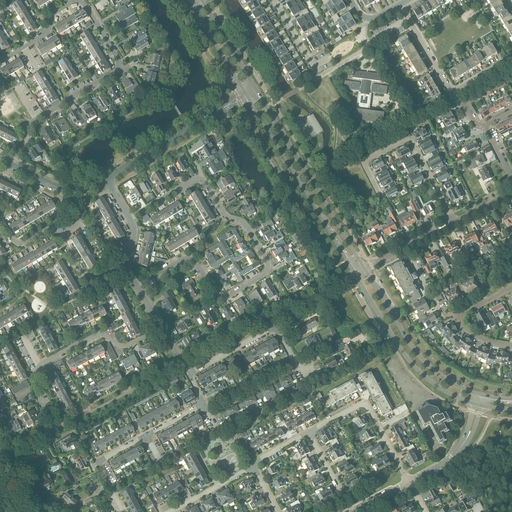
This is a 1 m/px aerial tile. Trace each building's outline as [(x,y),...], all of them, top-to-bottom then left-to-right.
[(13,7),(15,11),(24,6),(21,2),(19,0),(17,0),(12,3),(14,6),(13,7)] [(41,0),(33,0),(34,1),(35,1),(39,8),(44,5),(41,0)] [(246,14),(250,12),(259,7),(261,6),(259,3),(257,4),(254,0),(252,0),(246,4),(242,6),(246,14)] [(293,0),(294,1),(286,5),(289,11),(303,3),(302,3),(300,5),(299,4),(299,3),(297,0),(293,0)] [(328,0),(322,3),(324,6),(327,5),(330,10),(327,12),(328,12),(342,3),(340,4),(340,3),(340,2),(338,0),(334,0),(329,3),(328,0)] [(367,0),(360,0),(362,1),(360,3),(362,7),(364,6),(366,8),(371,6),(367,0)] [(436,0),(432,0),(431,1),(436,10),(441,7),(436,0)] [(502,3),(499,0),(496,0),(491,4),(493,8),(502,3)] [(436,10),(431,1),(427,4),(432,12),(436,10)] [(303,3),(289,11),(290,11),(291,12),(290,13),(293,17),(301,12),(302,15),(308,12),(303,3)] [(342,3),(328,12),(329,13),(328,13),(333,20),(338,17),(336,15),(346,9),(342,3)] [(504,7),(502,3),(493,8),(496,12),(504,7)] [(432,12),(427,4),(423,6),(428,15),(432,12)] [(24,6),(15,11),(18,16),(26,11),(24,6)] [(428,15),(423,6),(418,9),(424,18),(428,15)] [(259,7),(250,12),(246,14),(248,17),(252,15),(255,20),(263,15),(266,13),(264,10),(262,12),(259,7)] [(504,7),(496,12),(498,17),(499,16),(507,12),(504,7)] [(120,24),(136,14),(133,10),(133,8),(132,9),(132,8),(116,17),(120,24)] [(424,18),(418,9),(414,12),(419,21),(424,18)] [(78,13),(83,21),(88,18),(83,10),(78,13)] [(26,11),(18,16),(21,20),(29,15),(26,11)] [(508,11),(507,12),(499,16),(502,20),(510,15),(508,11)] [(308,12),(302,15),(304,18),(296,23),(299,28),(313,20),(312,21),(312,19),(308,12)] [(83,21),(78,13),(73,15),(78,24),(83,21)] [(136,14),(120,24),(118,25),(122,32),(127,29),(129,33),(136,29),(134,25),(138,22),(138,21),(137,20),(134,15),(136,14)] [(32,20),(29,15),(21,20),(24,25),(32,20)] [(73,15),(69,18),(74,27),(78,24),(73,15)] [(263,15),(255,20),(251,22),(253,25),(256,22),(259,27),(268,22),(270,21),(269,18),(266,19),(263,15)] [(340,20),(338,17),(333,20),(334,23),(337,22),(340,27),(338,29),(351,21),(350,20),(348,15),(340,20)] [(511,18),(510,15),(502,20),(504,25),(511,19),(511,18)] [(74,27),(69,18),(64,21),(69,30),(74,27)] [(32,20),(24,25),(26,30),(34,25),(32,20)] [(313,21),(313,20),(299,28),(300,29),(300,28),(301,30),(300,30),(303,34),(311,29),(313,32),(318,29),(316,26),(314,28),(310,22),(313,21)] [(64,21),(59,24),(64,32),(69,30),(64,21)] [(351,21),(338,29),(339,30),(341,35),(355,27),(351,21)] [(268,22),(259,27),(256,30),(257,33),(261,30),(264,35),(273,30),(275,29),(273,26),(271,27),(268,22)] [(64,32),(59,24),(54,27),(59,35),(64,32)] [(34,25),(26,30),(29,35),(38,30),(34,25)] [(136,44),(147,37),(145,33),(146,32),(145,29),(135,36),(136,38),(133,40),(135,45),(136,44)] [(318,29),(313,32),(314,35),(306,40),(310,45),(308,46),(320,39),(319,38),(320,38),(317,34),(320,32),(318,29)] [(273,30),(264,35),(260,37),(262,40),(266,38),(268,43),(277,38),(280,37),(278,33),(275,35),(273,30)] [(88,32),(80,37),(83,42),(91,37),(88,32)] [(7,33),(3,35),(4,36),(0,38),(0,45),(7,41),(5,38),(8,35),(7,33)] [(397,42),(398,41),(401,46),(410,41),(407,36),(402,39),(401,37),(396,40),(397,42)] [(56,37),(51,40),(56,48),(57,48),(58,50),(62,47),(61,45),(56,37)] [(91,37),(83,42),(86,46),(93,41),(91,37)] [(147,37),(136,44),(138,47),(134,49),(137,53),(149,46),(146,41),(148,40),(147,38),(147,37)] [(7,41),(0,45),(0,46),(3,51),(10,46),(8,43),(11,40),(10,38),(7,41)] [(277,38),(268,43),(265,45),(267,48),(270,46),(273,51),(282,46),(284,44),(282,41),(280,43),(277,38)] [(324,45),(320,39),(308,46),(308,47),(309,46),(310,48),(309,48),(312,52),(324,45)] [(51,40),(46,43),(51,51),(56,48),(51,40)] [(39,41),(37,42),(40,47),(37,48),(42,57),(42,56),(44,59),(48,56),(47,54),(42,45),(41,44),(39,41)] [(93,41),(86,46),(88,51),(96,46),(93,41)] [(403,50),(412,45),(410,41),(401,46),(403,50)] [(46,43),(42,45),(47,54),(51,51),(46,43)] [(412,45),(403,50),(406,54),(415,49),(412,45)] [(488,48),(493,57),(497,54),(496,51),(492,46),(492,45),(488,48)] [(99,51),(96,46),(88,51),(91,56),(99,51)] [(282,46),(273,51),(269,53),(271,56),(275,54),(278,58),(286,53),(289,52),(287,49),(285,50),(282,46)] [(493,57),(488,48),(483,50),(489,59),(493,57)] [(415,49),(406,54),(408,59),(417,53),(415,49)] [(483,50),(479,53),(484,62),(489,59),(483,50)] [(99,51),(91,56),(94,60),(102,55),(99,51)] [(286,53),(278,58),(274,60),(276,64),(280,62),(282,66),(291,61),(293,60),(292,57),(289,58),(286,53)] [(408,65),(411,63),(420,58),(417,53),(408,59),(406,60),(408,65)] [(484,62),(479,53),(475,56),(475,57),(480,65),(484,62)] [(105,60),(102,55),(94,60),(97,65),(105,60)] [(150,70),(157,71),(158,68),(161,56),(154,55),(149,57),(148,63),(152,64),(150,70)] [(480,65),(475,57),(471,59),(476,68),(480,66),(480,65)] [(61,68),(69,63),(66,58),(58,63),(61,68)] [(420,58),(411,63),(413,67),(422,62),(420,58)] [(19,59),(14,62),(19,70),(24,67),(19,59)] [(471,59),(467,62),(472,70),(476,68),(471,59)] [(105,60),(97,65),(100,70),(108,65),(105,60)] [(291,61),(282,66),(279,68),(281,71),(284,69),(287,74),(295,69),(296,69),(298,67),(296,64),(294,66),(291,61)] [(14,62),(10,65),(14,73),(19,70),(14,62)] [(111,66),(113,64),(112,62),(110,63),(108,65),(100,70),(102,74),(100,76),(100,78),(105,75),(111,71),(110,70),(109,67),(111,65),(111,66)] [(413,67),(411,69),(414,73),(416,72),(425,66),(422,62),(413,67)] [(472,70),(467,62),(463,64),(468,73),(472,70)] [(72,68),(69,63),(61,68),(64,73),(72,68)] [(468,73),(463,64),(458,67),(463,76),(468,73)] [(10,65),(5,68),(10,76),(14,73),(10,65)] [(425,66),(416,72),(419,76),(428,71),(425,66)] [(458,67),(454,69),(459,78),(463,76),(458,67)] [(5,68),(0,71),(3,74),(0,76),(2,79),(4,77),(5,79),(10,76),(5,68)] [(75,73),(72,68),(64,73),(67,78),(75,73)] [(157,71),(150,70),(148,69),(147,74),(145,74),(144,80),(147,85),(154,86),(157,75),(156,75),(157,71)] [(295,69),(287,74),(283,76),(285,79),(289,77),(292,82),(302,75),(301,72),(298,74),(296,69),(295,69)] [(459,78),(454,69),(449,72),(454,81),(459,78)] [(378,73),(377,74),(376,74),(375,75),(373,75),(372,75),(372,74),(364,73),(363,74),(362,74),(361,73),(360,72),(359,71),(358,71),(357,72),(354,71),(353,76),(346,77),(344,89),(359,91),(359,93),(357,110),(356,110),(354,118),(361,119),(361,120),(376,122),(376,121),(384,122),(385,113),(369,111),(372,94),(371,94),(372,92),(372,93),(387,95),(388,84),(381,81),(382,75),(379,75),(378,74),(378,73)] [(33,76),(36,81),(44,77),(41,72),(33,76)] [(78,78),(75,73),(67,78),(70,83),(78,78)] [(429,76),(422,80),(419,82),(422,87),(423,86),(435,79),(434,77),(431,79),(429,76)] [(47,81),(44,77),(36,81),(39,86),(47,81)] [(436,81),(435,79),(423,86),(424,87),(425,86),(427,90),(435,85),(433,82),(436,81)] [(139,88),(135,80),(130,83),(128,80),(122,83),(126,89),(125,90),(128,95),(139,88)] [(39,86),(42,91),(50,86),(47,81),(39,86)] [(437,88),(435,85),(427,90),(429,93),(428,94),(429,95),(441,88),(440,86),(437,88)] [(50,86),(42,91),(45,95),(53,90),(50,86)] [(127,98),(123,92),(119,95),(118,94),(119,93),(118,91),(117,91),(115,88),(108,92),(114,103),(121,99),(122,101),(127,98)] [(442,90),(441,88),(429,95),(429,96),(430,95),(433,99),(440,95),(439,92),(442,90)] [(45,95),(47,100),(55,95),(53,90),(45,95)] [(57,94),(55,95),(47,100),(50,105),(58,100),(57,97),(59,96),(57,94)] [(108,110),(106,107),(109,105),(103,95),(99,98),(100,99),(97,101),(96,99),(92,102),(97,110),(101,108),(103,113),(108,110)] [(440,95),(433,99),(430,101),(433,105),(442,100),(443,102),(447,99),(445,96),(442,97),(440,95)] [(507,95),(502,98),(506,107),(511,104),(509,98),(508,98),(508,97),(507,95)] [(502,98),(497,101),(501,110),(504,108),(506,107),(502,98)] [(501,110),(497,101),(491,104),(496,112),(498,111),(501,110)] [(496,112),(491,104),(486,106),(487,109),(490,115),(496,112)] [(97,116),(93,111),(89,106),(88,107),(86,105),(82,107),(84,110),(83,111),(86,116),(87,116),(90,120),(97,116)] [(490,115),(487,109),(482,111),(482,112),(480,114),(482,119),(485,118),(488,117),(487,116),(490,115)] [(85,122),(81,115),(78,116),(75,111),(69,115),(74,125),(80,121),(82,125),(83,125),(86,123),(85,122)] [(444,122),(454,117),(452,114),(450,112),(444,115),(443,112),(437,115),(438,118),(441,117),(441,118),(440,119),(440,120),(441,120),(441,121),(442,121),(442,122),(443,122),(444,122)] [(454,117),(444,122),(442,123),(445,128),(444,129),(445,132),(448,131),(452,129),(451,126),(456,123),(455,121),(456,120),(455,117),(454,117)] [(54,124),(61,135),(71,129),(65,120),(60,123),(61,123),(59,124),(58,122),(54,124)] [(501,125),(496,128),(500,137),(509,133),(505,124),(501,126),(501,125)] [(424,139),(431,135),(427,127),(421,130),(419,129),(413,135),(412,135),(416,139),(416,138),(417,138),(418,139),(422,137),(423,139),(424,139)] [(455,127),(452,129),(448,131),(450,134),(451,138),(452,138),(453,139),(466,133),(465,132),(464,129),(463,130),(462,127),(456,130),(455,127)] [(55,142),(59,140),(58,139),(56,136),(55,133),(52,135),(48,128),(40,133),(48,146),(55,142)] [(9,132),(4,129),(0,137),(5,140),(9,132)] [(14,134),(9,132),(5,140),(10,142),(14,134)] [(466,133),(453,139),(451,140),(453,144),(454,143),(457,148),(464,144),(462,141),(468,139),(466,136),(467,136),(466,133)] [(19,137),(14,134),(10,142),(15,145),(19,137)] [(431,135),(424,139),(426,142),(420,144),(421,146),(420,146),(422,150),(435,144),(435,143),(435,144),(432,138),(431,139),(430,136),(431,136),(431,135)] [(219,151),(218,152),(214,146),(217,145),(212,136),(202,142),(204,145),(207,144),(208,146),(203,149),(208,158),(211,157),(220,151),(219,151)] [(473,152),(473,151),(479,148),(478,145),(477,144),(476,141),(472,143),(471,143),(469,145),(464,147),(465,148),(464,149),(466,153),(467,152),(468,153),(469,153),(470,153),(473,152)] [(436,144),(435,144),(422,150),(424,155),(424,154),(425,154),(426,155),(431,153),(433,155),(438,152),(437,150),(436,150),(433,145),(436,144)] [(49,162),(51,160),(44,147),(41,148),(39,145),(34,148),(35,149),(28,154),(31,159),(33,157),(35,160),(36,162),(41,159),(39,154),(43,152),(45,155),(44,156),(48,162),(49,162)] [(401,161),(406,159),(405,156),(410,153),(410,152),(410,151),(411,151),(408,147),(404,149),(404,148),(400,150),(401,151),(396,153),(399,158),(399,159),(401,161)] [(220,151),(211,157),(214,162),(209,165),(215,174),(224,169),(222,166),(223,165),(220,162),(224,159),(220,151)] [(438,152),(433,155),(434,158),(429,161),(429,162),(429,163),(428,163),(430,167),(443,161),(443,160),(441,161),(438,156),(440,155),(438,152)] [(474,159),(470,160),(474,168),(478,166),(485,163),(482,155),(474,159)] [(189,169),(193,176),(196,174),(190,165),(187,166),(182,159),(177,162),(183,172),(189,169)] [(382,171),(387,168),(386,165),(383,160),(384,160),(383,159),(379,162),(378,161),(375,163),(375,164),(371,166),(373,170),(374,170),(375,170),(375,171),(381,168),(382,171)] [(406,159),(401,161),(402,164),(404,163),(406,169),(417,163),(415,159),(414,159),(414,160),(413,159),(408,161),(406,159)] [(443,161),(430,167),(433,171),(434,170),(434,172),(440,169),(441,172),(447,169),(445,166),(446,166),(445,166),(443,161)] [(419,168),(417,163),(406,169),(409,174),(408,175),(409,178),(415,175),(413,172),(419,170),(418,168),(419,168)] [(178,172),(174,165),(171,167),(172,169),(166,173),(171,182),(178,178),(175,174),(178,172)] [(387,168),(382,171),(383,174),(378,176),(378,177),(378,178),(377,178),(380,182),(390,177),(392,176),(391,176),(389,171),(387,168)] [(486,168),(479,171),(484,182),(491,179),(486,168)] [(447,174),(449,174),(447,169),(441,172),(442,174),(437,177),(438,178),(437,179),(439,183),(443,181),(443,183),(447,181),(446,180),(449,178),(447,174)] [(163,190),(161,186),(164,184),(158,174),(152,177),(158,187),(155,188),(158,193),(163,190)] [(416,178),(415,175),(409,178),(410,180),(410,181),(413,186),(418,184),(418,185),(422,183),(421,182),(425,180),(423,176),(422,176),(421,175),(416,178)] [(235,186),(229,176),(223,179),(222,177),(220,178),(221,181),(216,184),(223,194),(228,190),(226,188),(230,186),(231,188),(235,186)] [(143,179),(144,181),(145,183),(140,186),(145,195),(151,191),(148,187),(151,185),(146,177),(143,179)] [(390,177),(380,182),(382,186),(383,186),(383,187),(389,185),(390,187),(396,184),(394,182),(393,183),(390,177)] [(5,182),(1,190),(7,193),(11,185),(5,182)] [(396,184),(390,187),(392,190),(386,193),(387,194),(386,195),(388,199),(392,197),(393,198),(396,196),(396,195),(400,193),(400,192),(400,193),(397,187),(398,187),(397,187),(396,184)] [(454,190),(459,201),(463,199),(463,198),(463,197),(464,197),(461,191),(464,190),(462,184),(458,186),(459,188),(454,190)] [(11,185),(7,193),(12,196),(16,188),(11,185)] [(22,191),(16,188),(12,196),(18,198),(22,191)] [(129,197),(132,203),(133,204),(134,205),(137,203),(137,202),(138,202),(139,201),(139,200),(138,199),(140,197),(135,188),(131,191),(131,192),(132,194),(129,196),(129,197)] [(240,188),(237,189),(233,192),(231,190),(223,195),(229,204),(242,196),(240,194),(243,192),(240,188)] [(459,201),(454,190),(447,194),(447,193),(449,198),(449,197),(450,196),(453,202),(454,202),(455,203),(459,201)] [(192,201),(200,197),(197,192),(189,196),(192,201)] [(423,209),(415,192),(410,194),(413,201),(418,211),(423,209)] [(200,197),(192,201),(195,206),(203,201),(200,197)] [(98,208),(106,203),(103,198),(95,203),(98,208)] [(241,209),(245,216),(249,213),(251,216),(256,213),(254,210),(250,203),(248,199),(243,202),(244,205),(247,203),(248,205),(241,209)] [(46,204),(50,212),(56,208),(51,201),(46,204)] [(206,206),(203,201),(195,206),(198,210),(206,206)] [(409,203),(412,210),(407,213),(412,224),(415,223),(415,222),(417,221),(413,214),(418,211),(413,201),(409,203)] [(178,202),(173,205),(178,213),(182,210),(178,202)] [(109,208),(106,203),(98,208),(101,213),(109,208)] [(437,203),(435,204),(431,206),(431,205),(424,208),(428,215),(429,215),(429,216),(430,216),(433,214),(434,213),(433,213),(434,212),(433,209),(437,207),(438,206),(437,203)] [(50,212),(46,204),(41,207),(45,215),(50,212)] [(173,205),(168,208),(173,216),(178,213),(173,205)] [(206,206),(198,210),(201,215),(209,210),(206,206)] [(45,215),(41,207),(36,210),(40,218),(45,215)] [(109,208),(101,213),(104,217),(112,212),(109,208)] [(173,216),(168,208),(164,211),(169,219),(173,216)] [(36,210),(30,213),(35,221),(40,218),(36,210)] [(210,212),(209,210),(201,215),(204,220),(212,215),(214,214),(212,211),(210,212)] [(169,219),(164,211),(159,214),(164,222),(169,219)] [(104,217),(106,222),(107,222),(113,218),(114,218),(115,217),(112,212),(104,217)] [(389,219),(385,221),(388,226),(392,234),(396,232),(395,231),(397,230),(393,223),(394,222),(395,224),(398,222),(393,212),(390,214),(393,219),(391,220),(391,219),(389,219)] [(30,213),(25,217),(30,224),(35,221),(30,213)] [(407,214),(406,213),(396,218),(401,226),(405,224),(406,227),(409,226),(412,224),(407,214)] [(164,222),(159,214),(155,216),(159,224),(164,222)] [(147,215),(142,218),(145,223),(150,220),(150,219),(147,215)] [(215,220),(212,215),(204,220),(207,225),(207,224),(209,227),(214,224),(212,221),(215,220)] [(511,229),(511,223),(511,222),(508,216),(508,215),(505,217),(505,218),(503,219),(504,222),(503,223),(506,229),(510,227),(511,230),(511,229)] [(159,224),(155,216),(150,219),(150,220),(155,227),(159,224)] [(30,224),(25,217),(20,220),(25,227),(30,224)] [(25,227),(20,220),(19,218),(17,219),(18,221),(15,223),(20,230),(25,227)] [(107,222),(106,222),(105,222),(108,227),(116,222),(114,218),(113,218),(107,222)] [(265,236),(273,231),(272,228),(274,226),(270,220),(261,225),(264,229),(260,231),(263,237),(265,236)] [(119,227),(116,222),(108,227),(111,232),(119,227)] [(20,230),(15,223),(10,226),(14,233),(20,230)] [(493,223),(491,224),(490,223),(488,225),(492,232),(494,231),(495,234),(500,231),(498,229),(497,229),(493,223)] [(372,232),(370,233),(367,234),(373,244),(376,242),(378,241),(374,235),(376,234),(375,231),(377,229),(375,225),(372,226),(374,229),(371,231),(372,232)] [(387,236),(388,235),(389,236),(392,234),(388,226),(386,227),(385,225),(383,226),(380,225),(379,226),(380,228),(381,230),(383,229),(387,236)] [(488,225),(485,226),(485,227),(483,228),(486,235),(485,236),(486,238),(491,236),(489,234),(492,232),(488,225)] [(119,227),(111,232),(114,236),(122,232),(119,227)] [(189,231),(193,239),(198,236),(193,228),(189,231)] [(238,243),(243,240),(241,238),(240,239),(234,229),(217,239),(220,242),(225,251),(229,249),(224,242),(234,236),(237,241),(236,241),(238,243)] [(275,230),(273,231),(265,236),(268,242),(272,240),(274,243),(283,238),(280,232),(277,233),(275,230)] [(153,241),(154,236),(159,237),(160,233),(149,231),(148,234),(146,233),(144,239),(153,241)] [(189,231),(184,234),(189,242),(193,239),(189,231)] [(114,236),(116,239),(111,243),(112,246),(118,243),(117,241),(125,236),(122,232),(114,236)] [(473,243),(474,244),(476,243),(476,244),(479,243),(474,233),(472,234),(471,233),(469,235),(473,243)] [(184,234),(179,237),(184,245),(189,242),(184,234)] [(367,234),(365,235),(362,237),(363,239),(367,246),(369,246),(373,244),(367,234)] [(463,242),(466,247),(466,246),(468,249),(469,248),(472,247),(472,246),(474,245),(474,244),(473,243),(469,235),(466,236),(466,237),(464,238),(465,240),(463,242)] [(74,246),(82,241),(79,236),(71,241),(74,246)] [(179,237),(175,240),(179,247),(184,245),(179,237)] [(175,240),(170,242),(175,250),(179,247),(175,240)] [(249,251),(243,240),(238,243),(241,248),(238,250),(241,254),(234,258),(229,249),(225,251),(227,255),(230,259),(233,264),(235,263),(247,256),(252,253),(251,250),(249,251)] [(277,257),(286,251),(284,248),(286,247),(283,240),(274,245),(276,249),(272,251),(276,258),(277,257)] [(494,251),(491,244),(490,245),(487,240),(484,241),(487,246),(490,252),(491,253),(494,251)] [(53,241),(47,244),(52,252),(57,249),(53,241)] [(82,241),(74,246),(77,251),(85,246),(82,241)] [(484,241),(479,244),(481,248),(481,247),(484,253),(489,251),(484,241)] [(175,250),(170,242),(165,245),(170,253),(175,250)] [(225,251),(220,242),(203,252),(208,260),(206,261),(209,266),(216,262),(211,253),(218,249),(224,258),(227,255),(225,251)] [(455,242),(455,243),(454,242),(452,243),(452,244),(450,245),(456,256),(457,255),(456,251),(459,250),(455,242)] [(52,252),(47,244),(42,247),(47,255),(52,252)] [(455,256),(450,245),(444,248),(448,255),(451,254),(453,257),(455,256)] [(88,250),(85,246),(77,251),(80,255),(88,250)] [(42,247),(37,250),(42,258),(47,255),(42,247)] [(37,250),(32,254),(37,261),(42,258),(37,250)] [(91,255),(88,250),(80,255),(83,260),(91,255)] [(288,250),(286,251),(277,257),(281,263),(285,260),(287,264),(296,259),(292,252),(290,254),(288,250)] [(241,272),(235,263),(233,264),(235,268),(241,277),(260,265),(252,253),(247,256),(252,265),(241,272)] [(437,264),(440,262),(435,253),(430,255),(436,268),(438,267),(437,264)] [(37,261),(32,254),(27,257),(31,264),(37,261)] [(91,255),(83,260),(86,264),(93,260),(96,258),(93,254),(91,255)] [(140,254),(139,260),(148,262),(151,262),(152,257),(140,254)] [(224,258),(216,262),(209,266),(211,269),(212,268),(218,278),(224,275),(218,266),(230,259),(227,255),(224,258)] [(425,257),(426,258),(425,258),(429,265),(428,265),(425,267),(429,274),(432,272),(431,270),(435,268),(435,269),(436,268),(430,255),(428,256),(425,257)] [(447,255),(443,257),(448,267),(452,265),(447,255)] [(31,264),(27,257),(22,260),(26,267),(31,264)] [(448,267),(443,257),(440,259),(445,269),(448,267)] [(22,260),(17,263),(21,270),(26,267),(22,260)] [(96,264),(93,260),(86,264),(89,269),(96,264)] [(57,271),(65,266),(62,261),(54,266),(57,271)] [(416,300),(417,301),(421,298),(418,292),(402,261),(389,268),(405,299),(407,297),(410,304),(416,300)] [(21,270),(17,263),(11,266),(16,273),(21,270)] [(68,271),(65,266),(57,271),(59,276),(68,271)] [(297,277),(302,286),(308,282),(306,278),(309,276),(304,267),(298,271),(299,274),(296,276),(297,277)] [(221,282),(226,291),(232,288),(226,279),(234,274),(239,283),(243,281),(241,277),(235,268),(224,275),(218,278),(216,280),(217,281),(218,284),(221,282)] [(70,276),(68,271),(59,276),(57,277),(60,282),(62,281),(70,276)] [(292,277),(282,283),(288,291),(295,287),(297,291),(303,287),(302,286),(297,277),(296,276),(296,275),(293,277),(292,277)] [(73,280),(70,276),(62,281),(65,285),(73,280)] [(468,283),(473,292),(474,292),(475,292),(476,292),(477,291),(477,290),(479,289),(476,283),(479,282),(476,276),(471,279),(472,281),(468,283)] [(189,293),(192,299),(199,294),(193,284),(194,284),(191,279),(185,283),(186,284),(182,286),(186,295),(189,293)] [(73,280),(65,285),(68,290),(76,285),(73,280)] [(261,286),(258,288),(260,290),(263,289),(269,300),(277,295),(268,280),(260,285),(261,286)] [(473,292),(468,283),(462,286),(460,283),(457,284),(461,292),(464,290),(467,296),(469,295),(470,295),(471,295),(472,294),(472,293),(473,292)] [(454,290),(450,292),(455,302),(456,301),(457,302),(458,302),(459,301),(459,300),(462,299),(459,293),(461,292),(457,284),(458,286),(453,288),(454,290)] [(79,290),(76,285),(68,290),(71,295),(79,290)] [(115,287),(108,291),(112,299),(120,294),(117,289),(116,289),(115,287)] [(249,295),(248,296),(255,307),(262,302),(260,298),(263,296),(260,290),(258,288),(255,290),(256,291),(253,292),(249,295)] [(176,309),(171,301),(174,299),(170,291),(163,296),(166,301),(161,304),(164,309),(165,309),(168,314),(176,309)] [(455,302),(450,292),(444,295),(443,293),(440,295),(443,301),(446,300),(449,305),(451,304),(453,304),(454,304),(455,302)] [(120,294),(112,299),(115,304),(123,300),(120,294)] [(240,299),(234,303),(235,303),(238,308),(237,308),(237,309),(241,315),(252,309),(247,300),(243,303),(242,302),(240,299)] [(126,306),(123,300),(115,304),(118,310),(126,306)] [(416,300),(410,304),(413,309),(415,308),(416,311),(427,305),(424,300),(418,303),(417,301),(416,300)] [(504,316),(503,314),(509,311),(504,303),(498,307),(497,306),(491,309),(491,310),(495,317),(496,318),(498,317),(499,318),(500,319),(501,319),(502,319),(503,319),(503,318),(504,318),(504,317),(504,316)] [(24,305),(18,309),(23,316),(26,314),(28,318),(31,316),(28,312),(24,305)] [(427,305),(416,311),(418,314),(416,315),(419,320),(426,316),(425,316),(424,314),(430,311),(427,305)] [(129,312),(126,306),(118,310),(121,315),(128,312),(129,312)] [(205,306),(197,311),(199,314),(201,312),(204,317),(205,316),(211,326),(218,322),(213,313),(210,315),(205,306)] [(232,314),(228,306),(221,310),(221,311),(219,312),(221,315),(223,314),(227,321),(234,317),(236,320),(239,318),(235,312),(232,314)] [(102,307),(97,310),(101,318),(106,315),(102,307)] [(18,309),(13,312),(17,319),(18,319),(21,317),(23,321),(25,319),(23,316),(18,309)] [(101,318),(97,310),(91,313),(91,312),(90,312),(95,321),(101,318)] [(13,312),(8,315),(12,322),(13,322),(16,320),(18,324),(20,323),(18,319),(17,319),(13,312)] [(95,321),(90,312),(85,315),(89,323),(94,320),(95,321)] [(121,315),(120,316),(123,322),(131,317),(128,312),(121,315)] [(496,325),(491,316),(486,319),(484,313),(476,317),(480,325),(478,326),(480,329),(481,329),(482,329),(489,325),(491,328),(496,325)] [(12,322),(8,315),(3,318),(7,325),(8,325),(10,328),(13,326),(13,327),(15,326),(13,322),(12,322)] [(89,323),(85,315),(79,318),(83,326),(89,323)] [(427,319),(426,316),(419,320),(420,319),(423,325),(425,324),(428,329),(433,326),(431,324),(437,320),(433,315),(427,319)] [(190,319),(188,316),(180,320),(183,324),(176,328),(180,335),(186,331),(186,330),(191,327),(188,320),(190,319)] [(131,317),(123,322),(126,327),(134,323),(131,317)] [(3,318),(0,319),(0,324),(2,328),(3,328),(6,326),(8,330),(10,329),(10,328),(8,325),(7,325),(3,318)] [(79,318),(74,321),(78,328),(83,326),(79,318)] [(318,326),(315,318),(298,327),(301,335),(318,326)] [(78,328),(74,321),(67,324),(72,332),(78,328)] [(137,329),(134,323),(126,327),(129,333),(137,329)] [(437,327),(436,327),(441,333),(443,331),(447,335),(447,336),(450,333),(456,328),(453,326),(452,326),(450,324),(447,327),(445,325),(444,326),(443,327),(441,324),(437,327)] [(42,337),(49,332),(46,326),(39,330),(42,337)] [(447,336),(445,337),(451,344),(452,343),(453,344),(458,339),(456,336),(459,333),(457,331),(456,328),(450,333),(447,336)] [(137,329),(129,333),(132,339),(140,334),(137,329)] [(200,340),(196,333),(198,331),(197,329),(195,331),(196,333),(183,340),(187,347),(200,340)] [(49,332),(42,337),(45,342),(52,338),(55,337),(54,335),(51,336),(49,332)] [(317,336),(305,342),(309,348),(314,345),(315,345),(317,349),(325,345),(324,342),(321,344),(317,336)] [(55,344),(52,338),(45,342),(47,348),(55,344)] [(458,339),(453,344),(454,345),(454,346),(459,350),(460,348),(463,349),(469,340),(466,338),(466,339),(463,338),(461,341),(458,339)] [(274,340),(268,342),(272,350),(274,352),(279,349),(274,340)] [(469,340),(463,349),(468,353),(466,355),(469,357),(470,356),(471,356),(474,350),(471,348),(474,344),(471,343),(472,342),(469,340)] [(272,350),(268,342),(264,345),(268,353),(269,355),(274,352),(272,350)] [(145,346),(150,356),(156,353),(155,352),(158,350),(154,343),(151,345),(150,343),(145,346)] [(55,344),(47,348),(50,353),(58,349),(55,344)] [(5,355),(13,351),(10,345),(2,349),(5,355)] [(264,345),(259,348),(264,357),(263,355),(268,353),(264,345)] [(333,347),(328,349),(332,356),(337,354),(346,350),(348,356),(354,353),(350,346),(345,349),(343,345),(334,349),(333,347)] [(97,352),(99,356),(105,354),(101,346),(95,348),(97,352)] [(150,356),(145,346),(139,349),(140,351),(137,352),(141,359),(144,358),(145,359),(150,356)] [(474,350),(471,356),(472,357),(472,358),(475,359),(476,357),(481,359),(486,348),(482,348),(479,347),(478,351),(474,350)] [(95,348),(89,351),(93,359),(99,356),(97,352),(95,348)] [(259,348),(254,350),(259,360),(264,357),(259,348)] [(486,348),(481,359),(487,361),(486,364),(489,365),(490,364),(491,364),(493,357),(489,355),(491,352),(488,351),(489,350),(486,348)] [(254,350),(249,353),(255,362),(259,360),(254,350)] [(16,356),(13,351),(5,355),(8,360),(16,356)] [(93,359),(89,351),(84,354),(88,362),(93,359)] [(127,359),(133,370),(139,366),(135,358),(136,357),(133,352),(129,354),(130,357),(127,359)] [(493,357),(491,364),(493,364),(493,366),(496,366),(496,364),(502,364),(503,352),(500,353),(500,354),(497,353),(497,357),(493,357)] [(502,364),(502,366),(507,367),(509,367),(509,368),(511,368),(511,367),(511,366),(511,359),(509,359),(509,355),(507,355),(507,354),(503,352),(502,364)] [(255,362),(249,353),(244,355),(249,365),(255,362)] [(84,354),(78,357),(82,365),(88,362),(84,354)] [(19,362),(16,356),(8,360),(10,365),(11,366),(19,362)] [(78,357),(72,360),(77,368),(82,365),(78,357)] [(231,363),(225,365),(229,372),(238,367),(238,366),(240,365),(237,357),(236,358),(233,359),(233,358),(230,359),(231,360),(230,361),(231,363)] [(133,370),(127,359),(124,360),(123,358),(119,360),(121,364),(122,364),(127,373),(133,370)] [(325,367),(327,371),(337,366),(338,369),(342,367),(342,368),(345,366),(342,361),(340,362),(339,359),(336,361),(334,358),(323,364),(324,365),(325,367)] [(77,368),(72,360),(67,363),(71,371),(77,368)] [(19,362),(11,366),(14,372),(22,368),(19,362)] [(222,365),(217,368),(222,377),(226,375),(226,373),(222,365)] [(25,373),(22,368),(14,372),(17,377),(25,373)] [(217,368),(212,371),(217,380),(222,377),(217,368)] [(212,371),(207,373),(212,383),(217,380),(212,371)] [(50,383),(58,378),(55,372),(55,373),(50,375),(47,377),(50,383)] [(25,373),(17,377),(20,383),(28,379),(25,373)] [(112,376),(116,384),(122,381),(118,373),(112,376)] [(212,383),(207,373),(206,374),(205,373),(203,375),(203,376),(208,385),(212,383)] [(366,374),(359,378),(360,380),(361,379),(363,379),(366,385),(373,398),(375,402),(377,405),(379,409),(380,410),(381,413),(383,417),(393,412),(391,409),(383,395),(380,390),(377,383),(372,374),(370,375),(370,374),(368,373),(367,374),(366,374)] [(294,375),(285,380),(291,391),(295,389),(294,387),(295,387),(292,382),(297,380),(294,375)] [(116,384),(112,376),(107,379),(111,387),(116,384)] [(208,385),(203,376),(197,379),(202,386),(203,389),(208,386),(208,385)] [(58,378),(50,383),(53,388),(61,384),(58,378)] [(111,387),(107,379),(101,382),(105,390),(111,387)] [(285,380),(276,385),(278,390),(283,387),(285,392),(286,392),(287,393),(291,391),(285,380)] [(101,382),(96,385),(100,392),(105,390),(101,382)] [(357,391),(353,383),(351,384),(323,399),(327,408),(335,404),(357,391)] [(61,384),(53,388),(56,394),(64,390),(61,384)] [(96,385),(90,388),(94,396),(100,392),(96,385)] [(276,385),(267,390),(273,401),(277,399),(276,397),(277,397),(274,392),(278,390),(276,385)] [(94,396),(90,388),(84,391),(88,399),(94,396)] [(67,395),(64,390),(56,394),(59,399),(67,395)] [(273,401),(267,390),(258,395),(261,399),(265,397),(267,402),(268,401),(269,403),(273,401)] [(185,394),(190,403),(190,402),(191,404),(195,402),(194,400),(195,400),(190,391),(185,394)] [(314,397),(317,403),(321,401),(320,399),(322,398),(320,393),(314,397)] [(190,403),(185,394),(180,396),(185,405),(190,403)] [(67,395),(59,399),(62,405),(70,401),(67,395)] [(261,399),(258,395),(249,400),(255,411),(259,408),(258,407),(259,406),(256,402),(261,399)] [(249,400),(240,404),(243,409),(247,407),(249,411),(250,411),(251,413),(255,411),(249,400)] [(73,406),(70,401),(62,405),(65,411),(73,406)] [(175,401),(170,404),(174,411),(179,408),(175,401)] [(174,411),(170,404),(165,406),(169,414),(174,411)] [(243,409),(240,404),(231,409),(237,420),(241,418),(240,416),(241,416),(238,411),(243,409)] [(393,411),(396,416),(408,410),(405,405),(393,411)] [(453,421),(447,411),(446,412),(444,409),(440,410),(439,408),(429,405),(416,412),(425,428),(430,426),(440,445),(447,441),(443,435),(450,431),(446,425),(453,421)] [(165,406),(160,409),(165,416),(169,414),(165,406)] [(165,416),(160,409),(156,411),(160,419),(165,416)] [(237,420),(231,409),(222,414),(225,419),(229,417),(231,421),(232,421),(233,422),(237,420)] [(309,412),(307,414),(305,412),(310,421),(313,420),(316,418),(311,409),(308,411),(309,412)] [(34,411),(28,414),(34,425),(36,424),(35,423),(41,419),(37,411),(35,412),(34,411)] [(156,411),(151,414),(155,422),(160,419),(156,411)] [(310,421),(305,412),(301,415),(300,414),(305,424),(310,421)] [(27,414),(19,418),(21,423),(23,427),(27,425),(28,428),(34,425),(28,414),(27,414)] [(155,422),(151,414),(146,416),(150,424),(155,422)] [(300,414),(295,417),(300,427),(305,424),(300,414)] [(198,415),(192,418),(198,429),(203,426),(198,415)] [(21,423),(19,418),(18,417),(17,416),(14,417),(16,421),(14,422),(14,423),(11,425),(16,434),(19,433),(19,432),(21,430),(18,424),(21,423)] [(146,416),(141,419),(146,427),(150,424),(146,416)] [(11,425),(8,420),(7,417),(1,420),(3,422),(4,421),(7,427),(5,428),(8,433),(7,434),(9,438),(16,434),(11,425)] [(296,419),(292,422),(290,419),(295,429),(300,427),(295,417),(296,419)] [(357,417),(352,420),(354,424),(355,423),(355,424),(356,424),(357,426),(357,425),(359,429),(364,426),(365,427),(369,424),(366,419),(365,420),(365,418),(359,421),(357,417)] [(192,418),(188,421),(192,429),(196,426),(198,429),(192,418)] [(146,427),(141,419),(136,422),(140,429),(146,427)] [(284,421),(281,423),(284,428),(287,427),(290,433),(294,431),(293,430),(295,429),(290,419),(284,422),(284,421)] [(394,436),(401,432),(401,431),(404,430),(401,425),(402,424),(401,424),(406,422),(404,419),(395,425),(396,427),(390,430),(392,434),(394,436)] [(188,421),(183,423),(187,431),(192,429),(188,421)] [(187,431),(183,423),(178,426),(182,434),(187,431)] [(274,428),(279,438),(281,437),(285,435),(282,430),(284,428),(281,423),(279,424),(280,426),(277,428),(278,429),(275,431),(274,428)] [(125,428),(129,436),(134,433),(130,425),(125,428)] [(182,434),(178,426),(173,429),(178,436),(182,434)] [(129,436),(125,428),(120,431),(124,438),(129,436)] [(279,438),(274,428),(269,431),(270,434),(274,441),(279,438)] [(178,436),(173,429),(169,431),(173,439),(178,436)] [(321,440),(331,435),(328,429),(319,434),(320,435),(319,436),(321,440)] [(120,431),(115,433),(119,441),(124,438),(120,431)] [(173,439),(169,431),(164,434),(168,441),(173,439)] [(361,438),(362,439),(364,438),(366,442),(371,439),(372,440),(376,437),(373,432),(373,433),(372,431),(366,434),(364,431),(359,434),(361,438)] [(401,432),(394,436),(396,441),(403,437),(401,432)] [(115,433),(110,436),(114,444),(119,441),(115,433)] [(168,441),(164,434),(159,437),(163,444),(168,441)] [(269,444),(264,434),(259,436),(264,446),(269,444)] [(264,434),(269,444),(274,441),(270,434),(265,436),(264,434)] [(331,435),(321,440),(323,444),(324,443),(325,445),(331,442),(332,445),(338,442),(336,439),(334,440),(331,435)] [(110,436),(106,438),(110,446),(114,444),(110,436)] [(259,436),(254,439),(259,449),(264,446),(259,436)] [(67,441),(64,442),(67,449),(71,447),(74,446),(75,448),(82,445),(79,440),(76,442),(74,437),(71,439),(70,439),(67,440),(67,441)] [(406,442),(403,437),(396,441),(399,446),(406,442)] [(106,438),(101,441),(105,449),(110,446),(106,438)] [(259,449),(254,439),(251,441),(251,442),(246,444),(247,446),(250,445),(254,452),(257,450),(259,449)] [(100,451),(96,444),(95,441),(90,444),(90,445),(95,454),(100,451)] [(101,441),(96,444),(100,451),(105,449),(101,441)] [(298,452),(308,447),(306,443),(305,444),(304,442),(294,447),(295,448),(296,449),(297,449),(298,452)] [(338,442),(332,445),(334,447),(328,450),(329,452),(328,453),(330,456),(340,451),(337,446),(339,444),(338,442)] [(408,445),(406,442),(399,446),(400,448),(402,451),(407,448),(409,451),(410,450),(414,448),(413,445),(411,446),(409,444),(408,445)] [(383,451),(379,444),(372,448),(371,445),(364,448),(367,453),(370,451),(373,456),(383,451)] [(136,449),(134,450),(139,457),(144,455),(140,447),(138,448),(138,447),(136,448),(136,449)] [(310,451),(308,447),(298,452),(300,455),(299,455),(300,457),(300,458),(299,459),(301,462),(306,459),(305,456),(310,453),(309,451),(310,451)] [(414,448),(410,450),(412,453),(405,456),(406,458),(405,458),(406,461),(407,461),(408,461),(418,456),(416,453),(417,452),(415,448),(414,448)] [(139,457),(134,450),(130,452),(134,460),(139,457)] [(340,451),(330,456),(333,460),(334,462),(340,459),(341,461),(347,458),(345,456),(343,457),(340,451)] [(130,452),(125,455),(129,463),(134,460),(130,452)] [(80,459),(76,461),(78,464),(76,465),(78,469),(80,468),(81,471),(88,467),(86,463),(90,460),(87,454),(80,458),(80,459)] [(129,463),(125,455),(120,457),(124,465),(129,463)] [(186,465),(196,460),(193,455),(183,460),(186,465)] [(418,456),(408,461),(408,462),(408,463),(409,465),(410,466),(411,467),(414,465),(415,468),(418,466),(416,464),(417,463),(419,466),(425,463),(424,461),(422,461),(419,462),(418,460),(419,460),(418,456)] [(42,466),(41,463),(44,462),(42,457),(39,459),(29,464),(32,471),(42,466)] [(120,457),(116,460),(120,468),(124,465),(120,457)] [(378,458),(370,462),(373,467),(377,465),(379,470),(390,465),(389,462),(388,459),(387,460),(386,457),(379,461),(377,458),(378,458)] [(306,459),(301,462),(302,464),(304,463),(307,469),(317,464),(315,460),(314,460),(313,458),(308,461),(306,459)] [(280,460),(270,465),(272,468),(266,471),(267,473),(266,473),(269,478),(273,476),(273,475),(278,472),(277,470),(279,468),(280,467),(279,466),(279,465),(281,463),(281,464),(282,463),(281,463),(283,462),(281,459),(280,460)] [(120,468),(116,460),(110,463),(115,470),(116,472),(121,469),(120,468)] [(196,460),(186,465),(183,467),(186,471),(191,469),(199,464),(196,460)] [(350,461),(347,462),(337,467),(341,473),(346,470),(348,473),(355,469),(353,465),(352,465),(350,461)] [(199,464),(191,469),(194,473),(201,469),(199,464)] [(319,467),(317,464),(307,469),(309,472),(308,472),(309,473),(309,474),(310,475),(308,476),(310,478),(315,475),(314,473),(319,470),(318,468),(319,467)] [(201,469),(194,473),(196,478),(204,474),(201,469)] [(47,472),(40,475),(42,479),(42,478),(43,480),(38,482),(41,489),(44,488),(45,489),(49,487),(49,486),(52,484),(49,477),(47,472)] [(69,473),(64,476),(68,485),(74,482),(69,473)] [(207,479),(204,474),(196,478),(199,483),(207,479)] [(283,480),(283,479),(284,478),(284,479),(287,478),(285,474),(277,478),(279,481),(273,484),(274,486),(273,486),(276,492),(281,489),(280,489),(285,486),(284,482),(284,480),(283,480)] [(362,478),(358,480),(355,474),(344,480),(345,482),(345,483),(345,484),(346,485),(346,486),(347,486),(347,487),(348,487),(353,485),(354,488),(364,482),(362,478)] [(316,480),(314,476),(315,476),(315,475),(310,478),(305,481),(307,485),(312,482),(313,483),(312,484),(314,487),(315,486),(316,488),(319,486),(322,485),(326,483),(325,482),(326,481),(324,476),(323,477),(322,476),(316,480)] [(251,478),(242,483),(246,489),(247,488),(249,493),(255,490),(252,486),(254,485),(253,483),(253,482),(253,481),(252,480),(251,478)] [(209,484),(207,479),(199,483),(202,488),(209,484)] [(77,482),(73,484),(67,487),(68,490),(75,487),(79,485),(77,482)] [(178,483),(173,486),(177,494),(183,491),(178,483)] [(456,491),(452,483),(447,486),(451,493),(456,491)] [(177,494),(173,486),(169,488),(173,496),(177,494)] [(295,492),(294,489),(295,489),(293,486),(285,491),(287,494),(281,497),(282,498),(281,500),(283,502),(284,503),(285,504),(294,499),(293,497),(294,496),(293,494),(295,492)] [(169,488),(164,491),(168,499),(173,496),(169,488)] [(328,499),(328,497),(333,495),(329,488),(324,491),(322,488),(315,492),(317,495),(320,493),(324,501),(328,499)] [(124,499),(132,495),(129,489),(122,494),(124,499)] [(226,491),(222,493),(227,503),(229,505),(234,502),(233,501),(236,499),(231,490),(226,492),(226,491)] [(163,501),(158,491),(153,494),(158,504),(163,501)] [(168,499),(164,491),(159,494),(158,491),(163,501),(168,499)] [(429,502),(432,508),(441,503),(437,497),(437,498),(433,491),(427,494),(431,501),(429,502)] [(66,504),(66,503),(67,503),(73,496),(77,494),(75,492),(71,494),(70,496),(68,494),(66,493),(64,496),(63,495),(60,499),(66,504)] [(219,496),(215,499),(218,504),(220,503),(222,506),(227,503),(222,493),(218,495),(219,496)] [(73,496),(67,503),(72,508),(77,502),(72,498),(75,496),(77,494),(73,496)] [(252,502),(250,504),(253,510),(256,508),(256,509),(264,504),(264,503),(264,502),(263,501),(263,500),(261,498),(258,499),(256,494),(250,497),(253,502),(252,502)] [(466,511),(471,510),(470,507),(476,503),(471,494),(464,498),(465,500),(459,503),(464,511),(466,511)] [(135,499),(132,495),(124,499),(127,504),(135,499)] [(135,499),(127,504),(129,508),(137,504),(135,499)] [(220,508),(218,504),(215,499),(210,501),(210,500),(206,502),(211,511),(212,511),(214,511),(218,510),(217,509),(220,508)] [(290,505),(292,507),(287,510),(288,511),(300,511),(300,510),(299,510),(298,508),(299,508),(297,505),(300,503),(298,500),(290,505)] [(203,505),(199,507),(201,511),(209,511),(211,511),(206,502),(203,504),(203,505)]
